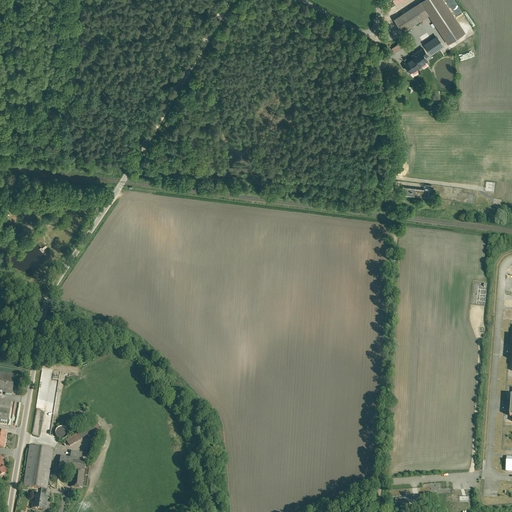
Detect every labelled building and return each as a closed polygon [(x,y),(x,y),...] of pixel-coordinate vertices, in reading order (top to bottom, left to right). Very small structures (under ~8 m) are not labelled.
[(442,0),(423,0),(420,2),(448,44),(465,33),(442,0)] [(415,5),(394,19),(402,32),(423,18),(415,5)] [(437,35),(424,44),(431,54),(444,46),(437,35)] [(420,50),(413,55),(414,57),(415,57),(420,65),(426,61),(420,50)] [(414,57),(405,64),(410,72),(420,65),(415,57),(414,57)] [(429,190),(403,187),(402,195),(428,198),(428,197),(430,198),(430,195),(428,194),(429,190)] [(15,376),(0,373),(0,391),(12,393),(15,376)] [(11,401),(0,399),(0,407),(10,409),(11,401)] [(10,409),(0,407),(0,420),(8,422),(10,409)] [(66,435),(70,442),(99,423),(95,416),(66,435)] [(53,449),(30,446),(24,486),(42,489),(47,489),(53,449)] [(86,461),(61,457),(59,469),(74,471),(72,487),(82,488),(84,473),(86,461)] [(42,489),(41,495),(37,495),(36,503),(33,503),(33,508),(46,510),(48,497),(46,496),(47,489),(42,489)]
